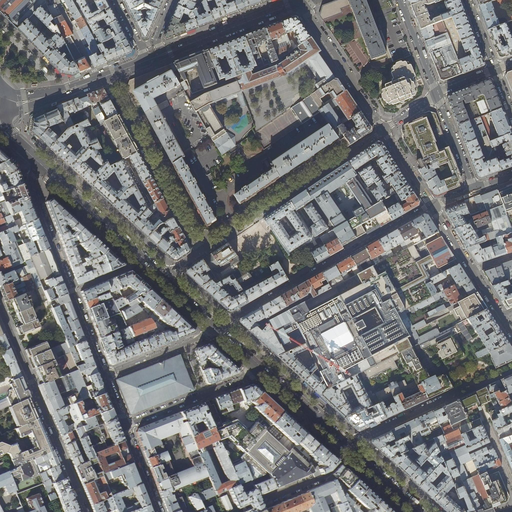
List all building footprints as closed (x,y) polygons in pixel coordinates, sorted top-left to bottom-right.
[(15,26),(18,30),(45,2),(44,0),(0,0),(0,11),(5,16),(15,26)] [(72,0),(60,0),(59,1),(61,4),(66,2),(70,10),(75,20),(81,16),(80,13),(79,11),(78,10),(73,1),(72,0)] [(72,0),(73,1),(74,0),(76,0),(81,9),(78,10),(79,11),(89,6),(85,0),(94,0),(95,2),(99,0),(72,0)] [(107,1),(107,0),(99,0),(95,2),(99,10),(93,13),(89,6),(79,11),(80,13),(82,11),(87,20),(84,22),(85,23),(87,21),(112,9),(107,1)] [(140,0),(139,1),(138,0),(126,0),(124,1),(128,7),(130,12),(145,4),(145,1),(144,0),(140,0)] [(163,0),(152,0),(151,3),(149,3),(145,1),(145,4),(159,10),(163,0)] [(180,0),(178,6),(193,12),(200,5),(202,3),(203,2),(198,0),(180,0)] [(205,0),(203,2),(202,3),(205,11),(203,13),(204,14),(203,14),(202,15),(199,15),(199,14),(202,12),(200,5),(193,12),(198,27),(209,23),(214,21),(207,4),(207,3),(205,0)] [(220,0),(205,0),(207,3),(213,0),(214,0),(218,8),(217,9),(216,8),(213,9),(211,2),(207,4),(214,21),(220,19),(226,16),(220,0)] [(220,0),(226,16),(236,12),(238,12),(234,1),(231,2),(229,0),(220,0)] [(236,0),(234,1),(238,12),(240,11),(250,7),(246,0),(245,0),(243,1),(242,0),(236,0)] [(362,35),(371,60),(386,54),(376,28),(372,16),(370,12),(366,0),(338,0),(323,6),(320,16),(323,20),(342,13),(341,9),(350,5),(357,22),(362,35)] [(436,4),(435,3),(434,0),(425,0),(411,6),(412,8),(416,18),(428,13),(426,8),(425,8),(424,5),(425,5),(428,5),(434,3),(434,4),(436,4)] [(462,6),(460,0),(451,3),(451,4),(445,6),(446,9),(448,10),(449,9),(450,11),(440,15),(442,21),(464,12),(462,6)] [(511,0),(497,0),(499,4),(500,4),(501,4),(504,3),(504,2),(509,0),(511,0),(511,16),(511,17),(505,19),(505,20),(499,22),(497,18),(496,19),(494,14),(495,14),(491,2),(486,4),(478,7),(483,19),(488,31),(495,28),(499,26),(506,23),(511,21),(511,0)] [(48,7),(45,2),(18,30),(28,40),(33,44),(44,33),(42,31),(41,32),(34,26),(41,20),(48,28),(53,24),(51,22),(53,19),(51,14),(49,15),(48,13),(50,12),(48,7)] [(145,9),(145,4),(130,12),(132,16),(136,24),(143,20),(144,19),(142,16),(143,15),(141,12),(140,12),(145,9)] [(145,4),(145,9),(150,11),(149,12),(149,11),(148,12),(147,14),(147,15),(148,15),(146,19),(148,20),(154,23),(157,17),(159,10),(145,4)] [(55,7),(54,5),(52,5),(48,7),(50,12),(51,14),(53,19),(60,16),(58,14),(57,11),(56,9),(55,7)] [(189,15),(193,12),(178,6),(177,8),(173,17),(180,21),(181,21),(184,13),(189,15)] [(114,14),(112,9),(87,21),(93,33),(101,29),(97,21),(103,18),(104,21),(105,20),(107,26),(118,20),(114,14)] [(428,13),(416,18),(419,28),(420,30),(442,21),(440,15),(438,9),(433,11),(435,16),(433,17),(434,19),(433,19),(432,21),(430,22),(429,18),(430,18),(428,13)] [(198,27),(193,12),(189,15),(189,16),(191,21),(183,23),(184,24),(186,32),(196,28),(198,27)] [(482,56),(469,23),(464,12),(442,21),(447,33),(452,45),(463,74),(474,69),(483,66),(484,63),(482,56)] [(65,20),(62,15),(60,16),(53,19),(55,22),(56,25),(65,21),(65,20)] [(84,22),(81,16),(75,20),(71,22),(76,31),(76,32),(87,25),(85,23),(84,22)] [(179,24),(180,21),(173,17),(170,23),(164,37),(167,39),(179,34),(186,32),(184,24),(181,25),(180,24),(179,24)] [(282,21),(286,33),(292,31),(293,30),(296,35),(295,36),(295,37),(294,37),(295,38),(299,44),(297,45),(294,45),(292,40),(289,41),(293,50),(298,46),(311,38),(305,29),(298,18),(296,17),(294,17),(290,18),(282,21)] [(107,26),(101,29),(93,33),(91,34),(92,36),(95,34),(101,44),(103,43),(107,41),(110,39),(113,38),(124,32),(122,30),(118,20),(107,26)] [(152,29),(154,23),(148,20),(147,23),(146,22),(145,22),(145,23),(143,20),(136,24),(139,28),(144,38),(148,38),(152,29)] [(66,22),(65,21),(56,25),(57,26),(58,28),(62,38),(63,39),(72,34),(70,31),(69,28),(66,22)] [(270,26),(266,28),(278,60),(281,58),(282,58),(282,57),(281,53),(288,51),(289,53),(293,50),(289,41),(286,33),(282,21),(274,25),(270,26)] [(442,21),(420,30),(424,40),(425,41),(447,33),(442,21)] [(500,28),(499,30),(498,31),(496,30),(495,28),(488,31),(493,45),(498,57),(502,59),(511,55),(511,54),(511,38),(506,23),(499,26),(500,28)] [(55,27),(53,24),(48,28),(55,34),(49,40),(44,36),(46,34),(44,33),(33,44),(37,48),(44,56),(62,38),(58,28),(57,26),(55,27)] [(87,25),(76,32),(83,45),(87,43),(84,38),(85,38),(89,45),(85,47),(90,57),(101,52),(98,46),(92,36),(91,34),(87,25)] [(272,63),(277,61),(278,60),(266,28),(259,30),(245,36),(258,68),(269,64),(270,63),(268,58),(265,60),(264,58),(262,59),(258,47),(262,46),(262,45),(263,45),(263,44),(262,43),(266,42),(267,44),(266,44),(266,45),(266,47),(266,48),(272,63)] [(128,41),(124,32),(113,38),(115,41),(113,41),(115,43),(116,43),(116,44),(116,46),(116,47),(114,48),(118,58),(126,55),(131,53),(132,51),(133,50),(128,41)] [(447,33),(425,41),(426,45),(429,53),(452,45),(447,33)] [(71,38),(70,36),(73,35),(72,34),(63,39),(65,43),(71,55),(74,61),(78,60),(78,59),(84,57),(82,57),(80,54),(78,50),(77,47),(75,44),(73,41),(71,38)] [(239,75),(250,71),(258,68),(245,36),(228,42),(226,43),(239,75)] [(65,43),(63,39),(62,38),(44,56),(52,63),(61,73),(73,75),(77,74),(80,73),(74,61),(71,55),(69,57),(72,62),(71,63),(58,50),(65,43)] [(209,105),(237,94),(243,108),(247,106),(241,92),(276,79),(279,77),(279,78),(287,74),(308,59),(322,81),(315,86),(318,90),(309,96),(319,110),(325,106),(320,99),(328,94),(329,95),(330,94),(334,100),(346,91),(342,85),(341,84),(340,84),(339,85),(339,84),(337,83),(337,82),(318,53),(320,51),(317,47),(316,44),(311,38),(298,46),(301,51),(296,53),(295,52),(294,53),(295,54),(292,56),(291,55),(290,56),(291,57),(288,59),(287,58),(286,59),(287,60),(284,62),(281,58),(278,60),(277,61),(272,63),(270,63),(269,64),(271,68),(252,75),(250,71),(239,75),(236,77),(237,81),(205,94),(190,102),(196,112),(200,110),(210,127),(206,129),(208,133),(211,138),(212,138),(224,130),(209,105)] [(114,48),(110,39),(107,41),(110,46),(108,47),(109,50),(108,50),(108,49),(107,49),(103,43),(101,44),(98,46),(101,52),(107,62),(112,60),(118,58),(114,48)] [(236,77),(239,75),(226,43),(225,43),(208,50),(215,66),(221,82),(236,77)] [(452,45),(429,53),(430,55),(430,54),(432,58),(431,58),(432,59),(433,61),(433,62),(433,63),(434,63),(434,65),(435,66),(435,67),(437,71),(436,71),(437,72),(437,71),(438,75),(438,76),(439,76),(440,79),(440,80),(442,81),(443,82),(444,81),(448,79),(448,80),(449,79),(452,78),(453,78),(453,77),(457,76),(458,76),(462,74),(463,74),(452,45)] [(186,58),(174,63),(179,71),(192,94),(197,92),(189,69),(198,66),(206,88),(217,84),(211,68),(215,66),(208,50),(203,52),(186,58)] [(101,52),(90,57),(95,67),(101,65),(107,62),(101,52)] [(84,57),(78,59),(78,60),(74,61),(80,73),(85,71),(91,69),(88,63),(85,57),(84,57)] [(412,81),(411,82),(410,78),(415,77),(415,75),(411,64),(410,64),(408,65),(406,61),(405,61),(403,62),(402,61),(396,63),(396,64),(393,65),(393,67),(394,70),(391,71),(391,72),(393,78),(392,78),(390,82),(384,84),(386,87),(382,89),(381,90),(382,93),(381,94),(383,99),(384,100),(385,99),(386,102),(387,102),(391,101),(392,103),(393,104),(411,97),(412,96),(411,93),(414,92),(415,91),(414,89),(414,88),(415,88),(415,87),(414,84),(413,82),(412,81)] [(171,64),(169,65),(172,70),(174,74),(179,71),(174,63),(171,64)] [(153,99),(174,88),(174,89),(177,87),(176,86),(180,84),(174,74),(172,70),(169,65),(151,72),(130,80),(126,90),(131,98),(135,107),(141,104),(159,138),(174,164),(183,158),(185,157),(167,124),(168,123),(165,118),(164,119),(153,99)] [(482,83),(468,88),(480,117),(488,114),(490,113),(502,108),(496,93),(492,82),(488,80),(482,83)] [(88,96),(92,105),(97,103),(100,101),(108,117),(107,118),(104,113),(103,114),(106,120),(118,114),(115,109),(108,95),(104,88),(96,92),(87,95),(88,96)] [(458,126),(480,117),(468,88),(456,92),(449,95),(447,99),(449,104),(458,126)] [(348,120),(361,112),(360,110),(347,90),(346,91),(334,100),(325,106),(319,110),(320,111),(320,112),(329,124),(333,130),(337,127),(343,124),(345,122),(348,120)] [(80,98),(78,98),(57,106),(58,107),(58,109),(69,129),(75,127),(69,115),(92,105),(88,96),(87,95),(80,98)] [(319,110),(309,96),(291,108),(302,123),(320,111),(319,110)] [(97,103),(92,105),(93,107),(92,107),(100,124),(102,123),(106,120),(103,114),(97,103)] [(507,122),(502,108),(490,113),(491,117),(490,117),(491,118),(492,120),(491,120),(491,122),(490,122),(491,123),(492,123),(493,126),(495,126),(499,138),(511,133),(507,122)] [(58,109),(35,119),(33,132),(45,143),(51,149),(69,129),(58,109)] [(437,162),(438,166),(448,162),(453,176),(444,180),(448,191),(454,189),(457,187),(459,183),(461,178),(460,175),(453,157),(449,147),(448,147),(442,131),(435,134),(434,131),(433,128),(439,125),(440,125),(435,113),(429,111),(425,113),(422,113),(416,117),(418,121),(416,121),(415,120),(412,122),(412,123),(404,127),(405,130),(404,130),(402,130),(402,131),(403,134),(404,134),(405,136),(405,139),(403,140),(413,155),(418,154),(419,157),(420,160),(417,161),(419,165),(421,169),(427,167),(426,164),(429,162),(430,165),(437,162)] [(367,120),(361,112),(348,120),(351,124),(354,122),(356,125),(355,126),(355,127),(353,128),(360,138),(367,134),(371,131),(372,127),(367,120)] [(119,117),(118,114),(106,120),(102,123),(122,160),(126,159),(129,157),(139,152),(133,142),(123,124),(119,117)] [(488,116),(488,114),(480,117),(487,136),(490,142),(497,139),(496,137),(493,139),(485,117),(488,116)] [(480,117),(458,126),(461,135),(465,144),(487,136),(480,117)] [(88,120),(85,121),(75,127),(69,129),(51,149),(61,157),(72,168),(90,147),(100,143),(92,128),(88,120)] [(351,124),(348,120),(345,122),(350,130),(348,131),(343,124),(337,127),(344,137),(340,140),(346,148),(348,147),(350,145),(354,142),(360,138),(353,128),(351,124)] [(338,138),(333,130),(329,124),(272,163),(275,168),(280,177),(282,176),(283,175),(335,140),(337,139),(338,138)] [(92,128),(100,143),(102,148),(108,160),(111,167),(117,163),(97,126),(92,128)] [(288,133),(291,137),(298,132),(295,128),(288,133)] [(236,146),(236,135),(227,132),(226,133),(224,130),(212,138),(222,155),(236,146)] [(511,133),(499,138),(497,139),(490,142),(492,148),(499,145),(498,144),(504,142),(506,143),(507,146),(507,147),(505,147),(505,148),(504,150),(505,151),(507,152),(509,152),(511,155),(510,157),(504,159),(504,158),(497,161),(501,171),(505,169),(511,166),(511,133)] [(492,148),(490,142),(487,136),(465,144),(470,157),(472,162),(494,154),(492,148)] [(389,153),(382,142),(378,141),(372,146),(365,150),(371,160),(377,155),(380,159),(389,153)] [(105,163),(99,150),(102,148),(100,143),(90,147),(72,168),(83,178),(93,186),(111,167),(108,160),(105,163)] [(368,164),(372,162),(371,160),(365,150),(357,155),(348,162),(356,174),(359,173),(369,166),(368,164)] [(8,160),(0,152),(0,163),(8,160)] [(140,154),(139,152),(129,157),(137,171),(134,173),(140,184),(152,178),(147,167),(140,154)] [(382,176),(385,180),(400,171),(395,162),(389,153),(380,159),(377,161),(385,174),(382,176)] [(497,161),(494,154),(472,162),(478,177),(481,178),(491,174),(501,171),(497,161)] [(174,164),(208,226),(216,220),(212,212),(213,212),(213,211),(212,208),(211,208),(210,208),(208,205),(205,199),(206,199),(206,198),(205,195),(204,195),(203,195),(196,183),(197,183),(197,182),(196,179),(195,179),(194,179),(189,170),(190,170),(189,169),(190,169),(188,165),(188,166),(187,165),(187,166),(183,158),(174,164)] [(131,168),(126,159),(122,160),(117,163),(111,167),(93,186),(103,196),(113,205),(127,191),(140,184),(134,173),(133,171),(130,173),(128,169),(131,168)] [(15,166),(8,160),(0,163),(0,181),(1,181),(0,177),(0,171),(1,171),(2,174),(0,174),(2,180),(4,180),(4,179),(5,176),(17,171),(16,169),(15,166)] [(376,204),(356,174),(348,162),(327,176),(306,190),(333,230),(342,246),(350,242),(366,233),(371,234),(386,225),(393,221),(386,210),(382,201),(379,203),(376,204)] [(439,167),(438,166),(437,162),(430,165),(427,167),(421,169),(419,170),(423,177),(431,189),(434,194),(437,195),(442,193),(448,191),(444,180),(440,181),(436,176),(434,169),(439,167)] [(381,181),(371,165),(370,165),(369,166),(359,173),(368,187),(375,182),(376,184),(381,181)] [(240,204),(280,177),(275,168),(274,168),(273,167),(272,167),(271,168),(272,169),(265,174),(264,174),(264,173),(261,176),(261,177),(246,187),(246,186),(245,187),(245,186),(242,188),(242,189),(242,190),(234,195),(240,204)] [(20,179),(17,171),(5,176),(4,179),(5,181),(5,182),(6,182),(8,182),(10,186),(5,188),(2,181),(1,181),(0,181),(0,191),(1,193),(22,184),(20,179)] [(390,182),(396,193),(409,185),(405,178),(400,171),(385,180),(382,182),(381,181),(376,184),(377,186),(371,191),(379,203),(382,201),(381,198),(384,196),(386,199),(394,194),(395,193),(392,189),(387,192),(383,186),(384,185),(384,186),(390,182)] [(158,188),(152,178),(140,184),(143,189),(146,188),(150,194),(147,196),(152,205),(164,199),(158,188)] [(8,209),(28,200),(25,191),(22,184),(1,193),(4,201),(8,209)] [(147,196),(143,189),(140,184),(127,191),(113,205),(124,215),(134,225),(152,205),(147,196)] [(412,189),(409,185),(396,193),(395,193),(394,194),(399,203),(403,200),(405,199),(415,194),(412,189)] [(511,185),(506,188),(497,191),(507,215),(511,229),(511,185)] [(292,200),(290,201),(296,209),(296,210),(300,208),(301,210),(302,210),(304,209),(315,224),(308,228),(316,240),(320,237),(333,230),(306,190),(292,200)] [(497,191),(497,190),(484,195),(480,196),(485,208),(487,212),(488,215),(491,222),(507,215),(497,191)] [(412,210),(419,206),(420,202),(417,197),(415,194),(405,199),(407,203),(405,204),(405,203),(404,203),(403,200),(399,203),(405,214),(412,210)] [(485,208),(480,196),(474,198),(474,199),(472,200),(470,200),(464,202),(469,214),(470,213),(471,214),(485,208)] [(66,225),(71,229),(76,223),(68,215),(64,211),(51,199),(45,203),(51,217),(58,236),(68,232),(64,227),(64,226),(65,225),(66,225)] [(160,225),(174,218),(169,208),(164,199),(152,205),(134,225),(143,232),(148,238),(160,225)] [(31,206),(28,200),(8,209),(10,215),(17,213),(18,211),(21,218),(13,221),(15,226),(16,228),(36,219),(31,206)] [(0,203),(0,213),(0,219),(10,215),(8,209),(4,201),(0,203)] [(290,201),(277,210),(264,218),(265,221),(269,227),(271,225),(290,253),(312,238),(293,210),(296,209),(290,201)] [(469,214),(464,202),(448,208),(447,209),(445,212),(452,223),(457,230),(468,225),(467,223),(466,221),(467,220),(466,218),(464,219),(462,216),(469,214)] [(405,214),(399,203),(386,210),(393,221),(399,217),(405,214)] [(474,222),(488,215),(487,212),(472,217),(473,219),(469,222),(467,223),(468,225),(474,222)] [(411,222),(416,232),(418,231),(417,229),(420,227),(424,235),(422,237),(422,236),(423,235),(419,237),(421,241),(431,235),(439,232),(428,215),(424,214),(419,217),(411,222)] [(0,219),(0,224),(4,222),(5,225),(0,227),(0,232),(1,232),(5,231),(15,226),(13,221),(10,215),(0,219)] [(490,223),(491,223),(491,222),(488,215),(474,222),(475,225),(475,224),(477,228),(487,224),(489,228),(480,231),(479,232),(477,234),(481,240),(484,238),(485,242),(496,238),(490,223)] [(511,232),(511,229),(507,215),(491,222),(491,223),(490,223),(496,238),(501,236),(511,232)] [(177,223),(174,218),(160,225),(148,238),(156,245),(157,246),(166,236),(165,234),(166,232),(167,233),(168,232),(167,231),(169,230),(170,233),(180,227),(177,223)] [(39,228),(36,219),(16,228),(18,232),(24,229),(28,238),(21,241),(23,244),(43,237),(39,228)] [(405,225),(398,229),(408,247),(413,245),(409,238),(413,236),(414,238),(413,239),(414,242),(416,241),(417,243),(421,241),(419,237),(416,232),(411,222),(405,225)] [(474,224),(474,225),(475,225),(474,222),(468,225),(457,230),(463,240),(468,248),(478,244),(485,242),(484,238),(481,240),(477,234),(479,232),(478,232),(474,235),(469,227),(474,224)] [(71,229),(70,229),(73,232),(69,236),(68,232),(58,236),(60,241),(64,250),(73,246),(75,245),(79,244),(84,242),(90,235),(83,228),(76,223),(71,229)] [(18,232),(16,228),(15,226),(5,231),(6,234),(3,236),(1,232),(0,232),(0,242),(2,247),(7,245),(6,242),(8,241),(9,244),(14,242),(11,233),(13,232),(13,233),(14,233),(18,232)] [(185,237),(180,227),(170,233),(169,233),(166,236),(157,246),(165,253),(166,254),(173,246),(176,246),(178,246),(180,245),(181,247),(188,243),(185,237)] [(389,234),(379,240),(389,258),(393,255),(390,249),(400,244),(403,250),(408,247),(398,229),(389,234)] [(342,246),(333,230),(320,237),(323,243),(324,245),(330,256),(336,253),(343,249),(342,246)] [(511,237),(511,234),(511,233),(511,232),(501,236),(503,241),(507,240),(508,242),(504,243),(507,253),(511,251),(511,237)] [(84,242),(79,244),(87,252),(87,254),(86,256),(80,258),(79,254),(77,255),(73,246),(64,250),(67,258),(71,268),(93,259),(97,257),(95,253),(96,252),(100,256),(102,255),(106,250),(98,243),(90,235),(84,242)] [(429,253),(428,250),(427,249),(426,247),(426,246),(426,244),(427,244),(434,240),(431,235),(421,241),(417,243),(413,245),(431,278),(445,271),(448,270),(449,269),(446,264),(440,268),(439,268),(437,267),(435,264),(433,260),(433,259),(430,254),(429,253)] [(437,267),(439,268),(440,268),(446,264),(456,259),(449,249),(441,236),(434,240),(427,244),(426,244),(426,246),(426,247),(427,249),(428,250),(429,253),(430,254),(433,259),(433,260),(435,264),(437,267)] [(503,241),(501,236),(496,238),(498,244),(496,244),(496,243),(492,244),(493,246),(491,246),(495,258),(501,256),(507,253),(504,243),(503,241)] [(23,244),(28,257),(48,249),(45,242),(43,237),(23,244)] [(330,256),(324,245),(312,252),(312,251),(311,248),(320,243),(321,245),(323,243),(320,237),(316,240),(307,245),(316,261),(317,263),(323,260),(330,256)] [(15,241),(14,242),(9,244),(7,245),(2,247),(1,247),(6,258),(0,260),(0,286),(16,280),(12,271),(0,276),(0,275),(0,271),(11,267),(11,268),(22,263),(25,262),(27,266),(15,271),(18,279),(35,272),(28,257),(23,244),(21,241),(21,239),(15,241)] [(366,247),(376,265),(389,258),(379,240),(373,243),(366,247)] [(237,256),(230,244),(228,242),(225,244),(214,252),(212,253),(203,259),(210,270),(216,278),(215,279),(219,282),(219,283),(230,277),(233,275),(235,279),(243,290),(255,283),(242,263),(237,256)] [(191,248),(188,243),(181,247),(180,245),(178,246),(178,247),(178,248),(177,249),(177,250),(178,250),(177,251),(176,250),(174,248),(176,246),(173,246),(166,254),(171,258),(174,261),(177,261),(185,256),(190,253),(191,249),(191,248)] [(491,246),(481,249),(478,244),(468,248),(474,257),(477,263),(478,264),(495,258),(491,246)] [(260,326),(250,331),(253,333),(269,348),(278,357),(306,344),(309,349),(314,361),(317,368),(320,375),(321,377),(323,381),(324,383),(324,384),(327,390),(350,378),(352,377),(360,373),(416,345),(412,336),(410,337),(406,329),(398,314),(404,311),(405,310),(432,296),(424,282),(431,278),(413,245),(408,247),(403,250),(398,253),(395,255),(393,255),(389,258),(376,265),(366,247),(358,252),(350,256),(360,273),(355,276),(350,278),(345,281),(331,288),(317,295),(313,298),(289,310),(286,312),(271,320),(268,321),(265,323),(264,324),(260,326)] [(52,261),(48,249),(28,257),(35,272),(39,281),(42,280),(42,279),(44,278),(44,279),(46,278),(46,277),(49,276),(50,278),(45,280),(47,285),(42,287),(43,291),(61,284),(60,280),(52,261)] [(106,250),(102,255),(104,261),(106,260),(108,262),(106,264),(105,264),(108,272),(123,266),(123,265),(115,258),(106,250)] [(102,255),(100,256),(97,257),(93,259),(95,265),(97,264),(96,263),(100,261),(101,263),(102,264),(96,267),(100,275),(104,274),(108,272),(105,264),(104,261),(102,255)] [(343,261),(335,265),(345,281),(350,278),(346,272),(352,268),(355,276),(360,273),(350,256),(343,261)] [(95,265),(93,259),(71,268),(73,273),(75,279),(82,276),(82,275),(84,273),(82,267),(85,265),(86,266),(90,265),(92,270),(88,271),(89,272),(92,279),(96,277),(100,275),(96,267),(95,265)] [(210,270),(203,259),(194,265),(187,270),(187,273),(194,279),(202,287),(213,281),(208,274),(207,274),(207,275),(202,274),(202,273),(206,271),(206,272),(207,272),(210,270)] [(511,279),(511,277),(511,260),(482,271),(483,272),(492,286),(508,280),(511,279)] [(287,278),(278,262),(270,267),(272,272),(276,269),(278,270),(280,273),(274,276),(273,274),(271,275),(272,277),(278,286),(281,284),(289,280),(287,278)] [(441,292),(468,278),(463,271),(459,264),(449,269),(448,270),(454,280),(452,281),(452,280),(451,281),(448,280),(438,285),(441,292)] [(329,268),(322,272),(326,280),(328,283),(331,288),(345,281),(335,265),(329,268)] [(113,278),(118,289),(126,286),(133,292),(132,294),(123,299),(125,305),(133,300),(150,290),(138,279),(129,271),(113,278)] [(445,271),(431,278),(424,282),(432,296),(438,293),(433,284),(446,277),(447,275),(445,271)] [(39,281),(35,272),(18,279),(16,280),(0,286),(0,291),(1,295),(4,302),(23,294),(35,289),(41,286),(39,281)] [(89,272),(84,273),(82,275),(82,276),(75,279),(76,281),(78,285),(87,281),(92,279),(89,272)] [(322,282),(326,280),(322,272),(315,276),(309,280),(317,295),(331,288),(328,283),(323,286),(323,285),(322,282)] [(219,283),(219,282),(217,284),(216,284),(213,281),(202,287),(211,295),(219,302),(231,296),(239,292),(241,290),(243,290),(235,279),(233,280),(232,280),(230,277),(219,283)] [(278,286),(272,277),(263,282),(262,280),(256,283),(263,295),(270,291),(278,286)] [(511,290),(511,297),(502,301),(506,308),(511,305),(511,277),(511,279),(508,280),(511,290)] [(107,280),(104,282),(109,292),(109,293),(115,290),(116,292),(117,291),(118,293),(120,292),(118,289),(113,278),(107,280)] [(474,288),(468,278),(441,292),(438,293),(432,296),(405,310),(406,313),(411,311),(412,314),(415,313),(414,311),(416,310),(416,311),(441,298),(442,300),(447,298),(450,303),(444,305),(444,304),(426,313),(427,314),(425,315),(425,314),(414,320),(416,324),(458,302),(464,299),(463,296),(461,295),(460,296),(456,290),(463,286),(469,296),(477,292),(474,288)] [(313,298),(317,295),(309,280),(301,284),(287,292),(281,296),(287,307),(308,295),(308,294),(309,293),(311,293),(313,298)] [(492,286),(497,294),(502,301),(511,297),(511,290),(508,280),(492,286)] [(105,294),(109,292),(104,282),(93,286),(80,292),(82,296),(84,302),(95,298),(94,295),(96,294),(96,295),(99,294),(99,295),(101,294),(100,293),(104,291),(105,294)] [(256,283),(255,283),(243,290),(241,290),(249,303),(256,299),(263,295),(256,283)] [(63,289),(61,284),(43,291),(47,300),(48,301),(53,299),(50,291),(51,291),(52,291),(53,292),(53,293),(54,292),(57,298),(66,295),(63,289)] [(42,287),(41,286),(35,289),(41,303),(47,300),(43,291),(42,287)] [(154,294),(150,290),(133,300),(137,303),(139,302),(145,308),(143,309),(144,309),(147,313),(149,310),(160,299),(154,294)] [(249,303),(241,290),(239,292),(240,294),(235,297),(234,297),(233,297),(233,298),(232,299),(231,296),(219,302),(225,308),(229,311),(233,312),(240,308),(249,303)] [(110,294),(109,293),(109,292),(105,294),(95,298),(84,302),(86,305),(87,309),(97,305),(95,302),(98,301),(99,302),(104,300),(105,302),(112,299),(111,296),(110,294)] [(479,296),(477,292),(469,296),(464,299),(458,302),(459,306),(453,309),(457,316),(459,315),(462,322),(467,319),(468,318),(487,309),(482,301),(479,296)] [(25,297),(23,294),(4,302),(9,312),(14,310),(15,312),(16,314),(29,308),(25,298),(26,298),(26,297),(25,297)] [(66,296),(66,295),(57,298),(53,299),(48,301),(48,303),(51,309),(57,307),(58,306),(69,302),(67,298),(66,296)] [(269,318),(287,307),(281,296),(270,302),(260,308),(266,318),(268,321),(271,320),(269,318)] [(122,298),(114,302),(117,309),(125,305),(123,299),(122,298)] [(114,302),(112,299),(105,302),(97,305),(87,309),(90,315),(93,323),(119,314),(117,309),(114,302)] [(161,300),(160,299),(149,310),(153,313),(151,316),(151,317),(154,320),(155,320),(156,321),(152,326),(148,319),(126,327),(126,328),(132,340),(142,337),(150,333),(154,332),(157,331),(163,328),(164,328),(156,321),(169,308),(167,306),(164,303),(161,300)] [(137,303),(133,300),(125,305),(117,309),(119,314),(123,321),(144,309),(143,309),(137,303)] [(72,311),(69,302),(58,306),(59,310),(61,309),(63,313),(66,312),(68,317),(65,318),(67,324),(76,320),(72,311)] [(64,325),(57,307),(51,309),(57,322),(59,327),(64,325)] [(34,320),(29,308),(16,314),(10,316),(11,318),(14,326),(18,335),(38,327),(35,319),(34,320)] [(174,312),(169,308),(156,321),(164,328),(165,327),(167,328),(167,329),(179,316),(174,312)] [(257,323),(266,318),(260,308),(254,311),(241,319),(241,322),(246,327),(250,331),(260,326),(257,323)] [(486,354),(490,352),(509,343),(498,326),(487,309),(468,318),(487,348),(475,353),(478,358),(486,354)] [(412,326),(404,311),(398,314),(406,329),(412,326)] [(123,321),(119,314),(93,323),(96,331),(99,339),(108,336),(110,335),(116,332),(120,331),(126,328),(126,327),(123,321)] [(179,316),(167,329),(170,330),(171,328),(173,330),(173,331),(173,332),(171,332),(175,340),(183,337),(193,333),(193,330),(186,323),(179,316)] [(469,324),(467,319),(462,322),(457,324),(461,330),(468,342),(473,339),(465,327),(469,324)] [(67,324),(69,327),(67,328),(65,324),(64,325),(59,327),(66,343),(68,348),(84,341),(79,330),(76,320),(67,324)] [(426,374),(414,352),(421,348),(421,349),(422,349),(423,350),(437,344),(440,351),(439,351),(443,359),(444,358),(447,364),(459,359),(464,356),(462,353),(463,353),(454,337),(453,337),(452,335),(455,334),(461,330),(457,324),(416,345),(360,373),(363,377),(366,376),(367,378),(368,378),(370,381),(375,378),(374,377),(377,375),(378,377),(382,375),(381,373),(385,371),(385,373),(391,370),(396,368),(393,361),(398,358),(398,359),(400,358),(406,370),(409,369),(415,381),(411,383),(406,385),(404,380),(397,383),(395,381),(387,385),(388,388),(375,394),(376,396),(373,398),(374,399),(376,405),(379,404),(383,402),(393,397),(397,395),(421,384),(431,379),(428,373),(426,374)] [(126,328),(120,331),(123,336),(122,337),(123,339),(124,339),(127,344),(133,341),(132,340),(126,328)] [(170,330),(167,329),(167,328),(166,330),(165,330),(165,331),(164,331),(163,328),(157,331),(163,345),(168,343),(175,340),(171,332),(170,330)] [(163,345),(157,331),(154,332),(154,333),(152,334),(153,335),(151,335),(150,333),(142,337),(143,339),(148,351),(155,348),(163,345)] [(116,332),(110,335),(112,339),(111,339),(110,338),(109,339),(108,336),(99,339),(102,346),(105,355),(114,351),(120,347),(118,341),(119,339),(116,332)] [(27,392),(24,384),(22,379),(20,375),(18,370),(12,356),(6,340),(3,335),(0,335),(0,347),(2,352),(1,352),(0,352),(0,353),(1,353),(6,365),(6,366),(7,366),(7,365),(10,371),(13,378),(10,379),(11,381),(8,382),(11,389),(9,390),(7,391),(6,395),(6,396),(10,406),(29,397),(27,392)] [(143,339),(134,343),(138,355),(142,353),(148,351),(143,339)] [(82,360),(90,357),(87,348),(84,341),(68,348),(70,353),(75,363),(77,362),(82,360)] [(48,350),(44,342),(25,350),(31,365),(32,369),(35,368),(40,366),(52,361),(64,356),(70,353),(68,348),(66,343),(48,350)] [(134,343),(119,350),(123,361),(132,357),(138,355),(134,343)] [(511,347),(509,343),(490,352),(497,368),(507,363),(511,360),(511,347)] [(207,358),(215,349),(211,346),(210,345),(206,344),(201,346),(195,348),(194,352),(196,357),(200,367),(208,363),(207,362),(206,359),(205,359),(205,360),(205,361),(204,361),(204,357),(205,357),(206,356),(207,358)] [(297,354),(309,349),(306,344),(278,357),(294,371),(305,381),(317,368),(314,361),(312,361),(313,364),(309,368),(297,357),(297,354)] [(219,353),(215,349),(207,358),(206,359),(207,362),(208,363),(209,364),(210,363),(209,362),(209,361),(211,363),(210,365),(211,366),(212,367),(213,366),(216,367),(217,366),(224,358),(219,353)] [(114,352),(114,351),(105,355),(107,359),(109,364),(112,365),(118,363),(123,361),(119,350),(115,352),(113,353),(113,352),(114,352)] [(78,370),(75,363),(70,353),(64,356),(71,373),(78,370)] [(116,381),(130,416),(193,390),(185,371),(179,355),(116,381)] [(92,361),(90,357),(82,360),(84,364),(79,366),(78,363),(77,364),(77,362),(75,363),(78,370),(78,372),(94,366),(92,361)] [(230,363),(224,358),(217,366),(219,368),(219,369),(219,370),(216,372),(219,381),(227,378),(237,374),(237,370),(230,363)] [(52,361),(40,366),(35,368),(37,373),(41,382),(42,385),(63,376),(60,369),(56,371),(52,361)] [(210,365),(209,364),(208,363),(200,367),(203,375),(206,383),(210,384),(212,383),(219,381),(216,372),(215,369),(213,366),(212,367),(211,369),(208,369),(208,368),(209,366),(211,366),(210,365)] [(95,369),(94,366),(78,372),(82,379),(97,373),(95,369)] [(319,375),(320,375),(317,368),(305,381),(310,386),(314,390),(320,383),(321,382),(323,381),(321,377),(319,379),(316,376),(318,374),(319,375)] [(54,381),(54,380),(60,394),(75,387),(78,393),(63,399),(61,400),(64,408),(72,404),(89,397),(87,391),(85,388),(83,383),(82,379),(78,372),(78,370),(71,373),(63,376),(42,385),(40,386),(46,402),(48,405),(51,413),(63,408),(51,382),(54,381)] [(97,373),(82,379),(83,383),(90,381),(91,383),(90,384),(90,385),(89,386),(89,387),(85,388),(87,391),(102,385),(99,379),(97,373)] [(327,390),(321,396),(330,404),(334,407),(336,409),(349,402),(348,400),(343,391),(351,387),(356,396),(357,398),(367,394),(366,392),(364,388),(367,387),(363,377),(360,373),(352,377),(353,380),(351,381),(350,378),(327,390)] [(506,387),(511,384),(511,373),(505,377),(502,379),(506,387)] [(453,387),(446,375),(444,376),(443,375),(437,377),(431,379),(421,384),(429,399),(432,397),(448,390),(453,387)] [(480,406),(492,401),(489,395),(503,389),(499,380),(484,387),(465,396),(459,399),(472,430),(483,425),(480,419),(476,421),(472,411),(478,408),(479,411),(482,410),(480,406)] [(322,386),(320,383),(314,390),(315,391),(321,396),(327,390),(324,384),(322,386)] [(245,386),(238,389),(243,400),(245,405),(247,404),(246,401),(249,400),(252,402),(261,392),(257,388),(254,385),(250,384),(245,386)] [(405,410),(417,405),(425,401),(429,399),(421,384),(397,395),(405,410)] [(511,384),(506,387),(503,389),(489,395),(492,401),(495,408),(497,412),(499,411),(500,410),(494,397),(495,396),(502,409),(511,404),(511,401),(508,394),(511,392),(511,384)] [(102,385),(87,391),(89,397),(90,399),(105,393),(103,389),(102,385)] [(230,392),(226,394),(231,405),(243,400),(238,389),(230,392)] [(265,395),(261,392),(252,402),(250,404),(266,418),(264,421),(269,426),(283,412),(278,407),(265,395)] [(370,392),(367,394),(357,398),(360,405),(352,410),(349,402),(336,409),(337,411),(346,419),(365,410),(373,406),(376,405),(374,399),(373,398),(370,392)] [(90,399),(89,397),(72,404),(79,421),(111,409),(107,400),(105,393),(90,399)] [(233,410),(231,405),(226,394),(221,396),(215,398),(219,410),(227,407),(228,409),(227,410),(228,412),(233,410)] [(397,395),(393,397),(396,403),(394,404),(393,404),(392,404),(391,404),(389,404),(389,405),(390,406),(386,408),(383,402),(379,404),(386,419),(396,414),(405,410),(397,395)] [(30,400),(29,397),(10,406),(19,427),(38,418),(31,402),(30,400)] [(451,402),(443,406),(449,420),(451,424),(453,430),(458,428),(461,434),(472,430),(459,399),(451,402)] [(201,403),(204,410),(206,413),(206,414),(209,420),(218,416),(212,404),(209,405),(208,401),(204,402),(201,403)] [(237,508),(249,503),(252,509),(245,511),(258,511),(264,510),(261,503),(257,496),(241,459),(229,464),(219,443),(217,444),(216,441),(218,440),(209,420),(206,414),(206,413),(203,414),(202,411),(204,410),(201,403),(190,408),(179,412),(196,450),(198,449),(199,452),(197,453),(208,478),(212,487),(215,495),(229,489),(237,508)] [(64,408),(63,408),(51,413),(56,424),(61,435),(70,432),(75,429),(82,427),(79,421),(72,404),(64,408)] [(379,404),(376,405),(373,406),(376,412),(368,416),(365,410),(346,419),(353,425),(358,430),(359,431),(360,431),(361,431),(386,419),(379,404)] [(511,404),(502,409),(500,410),(499,411),(500,413),(497,414),(499,418),(492,421),(496,430),(507,426),(503,416),(511,411),(511,404)] [(437,409),(434,410),(439,424),(449,420),(443,406),(437,409)] [(497,414),(496,412),(497,412),(495,408),(488,410),(490,414),(489,415),(492,421),(499,418),(497,414)] [(112,413),(111,409),(79,421),(82,427),(84,432),(84,431),(97,427),(95,422),(99,421),(97,416),(100,415),(103,422),(100,423),(101,425),(102,425),(115,419),(112,413)] [(440,426),(439,424),(434,410),(424,415),(414,420),(421,436),(441,427),(440,426)] [(177,490),(208,478),(197,453),(196,450),(179,412),(170,416),(157,421),(146,425),(137,429),(136,432),(140,442),(143,451),(151,448),(155,456),(159,465),(161,471),(165,479),(156,483),(157,486),(159,492),(169,488),(172,495),(175,502),(175,503),(179,510),(186,507),(181,495),(179,496),(177,490)] [(293,421),(283,412),(269,426),(245,453),(240,458),(241,459),(257,496),(266,492),(274,489),(268,474),(294,446),(306,433),(293,421)] [(247,431),(234,420),(233,420),(232,420),(221,424),(218,416),(209,420),(218,440),(227,436),(245,453),(269,426),(264,421),(262,420),(258,425),(255,423),(247,431)] [(40,422),(38,418),(19,427),(15,429),(19,437),(28,434),(29,438),(28,438),(30,444),(32,444),(33,448),(25,451),(24,451),(19,453),(14,444),(8,446),(5,453),(8,455),(14,468),(7,471),(14,487),(17,486),(17,485),(28,480),(29,480),(30,480),(31,479),(32,479),(40,476),(39,473),(33,459),(52,451),(50,447),(44,433),(42,428),(40,422)] [(119,429),(115,419),(102,425),(104,429),(99,431),(98,426),(97,427),(84,431),(86,437),(87,438),(95,434),(98,437),(100,443),(90,447),(93,453),(106,448),(104,444),(107,440),(110,439),(113,445),(124,441),(119,429)] [(401,425),(391,430),(396,441),(408,436),(410,440),(413,446),(414,448),(424,443),(421,436),(414,420),(401,425)] [(511,434),(511,423),(511,424),(507,426),(496,430),(498,435),(500,440),(511,434)] [(451,424),(442,428),(444,434),(453,430),(451,424)] [(483,447),(483,445),(490,442),(486,432),(483,425),(472,430),(461,434),(472,460),(476,459),(477,461),(473,462),(476,468),(499,458),(497,455),(494,448),(493,449),(492,447),(489,448),(488,445),(483,447)] [(82,427),(75,429),(79,439),(86,437),(84,431),(84,432),(82,427)] [(450,454),(452,458),(455,466),(456,468),(460,475),(464,486),(475,511),(494,511),(493,507),(491,502),(479,475),(476,468),(473,462),(472,460),(461,434),(458,428),(453,430),(444,434),(434,439),(435,441),(437,447),(441,455),(449,451),(450,454)] [(392,443),(396,441),(391,430),(381,435),(372,439),(372,442),(375,446),(379,449),(388,445),(387,443),(388,442),(389,443),(390,442),(390,441),(391,441),(392,443)] [(70,432),(61,435),(63,441),(65,445),(73,442),(74,441),(70,432)] [(308,455),(309,454),(318,444),(312,439),(306,433),(294,446),(306,457),(308,455)] [(511,434),(500,440),(506,454),(511,468),(511,434)] [(405,442),(410,440),(408,436),(396,441),(392,443),(388,445),(379,449),(384,454),(390,459),(404,453),(408,451),(405,443),(405,442)] [(86,437),(79,439),(79,440),(88,461),(95,458),(93,453),(90,447),(87,438),(86,437)] [(106,448),(93,453),(95,458),(102,475),(132,463),(130,458),(128,451),(124,441),(113,445),(106,448)] [(427,447),(425,443),(424,443),(414,448),(413,449),(412,449),(415,451),(419,455),(415,460),(409,454),(408,455),(407,455),(398,466),(403,471),(410,478),(419,467),(426,460),(428,457),(426,455),(427,453),(430,455),(437,447),(435,441),(428,448),(427,447)] [(73,442),(65,445),(68,454),(74,467),(82,463),(73,442)] [(318,444),(309,454),(313,457),(313,458),(312,459),(313,460),(313,461),(314,461),(315,461),(318,465),(320,464),(329,454),(322,448),(318,444)] [(308,460),(306,457),(294,446),(268,474),(274,489),(293,481),(313,472),(311,468),(309,463),(308,460)] [(442,458),(441,455),(437,447),(430,455),(428,457),(426,460),(432,465),(432,467),(429,467),(427,470),(424,468),(422,470),(419,467),(410,478),(414,481),(420,486),(443,460),(442,458)] [(151,448),(143,451),(145,455),(146,459),(155,456),(151,448)] [(54,453),(53,451),(52,451),(33,459),(39,473),(59,465),(54,453)] [(407,455),(404,453),(390,459),(394,463),(398,466),(407,455)] [(329,454),(320,464),(323,467),(318,469),(317,465),(313,467),(311,468),(313,472),(315,477),(329,471),(337,462),(332,457),(329,454)] [(155,456),(146,459),(148,463),(150,468),(159,465),(155,456)] [(95,458),(88,461),(82,463),(74,467),(78,476),(82,485),(103,477),(102,475),(95,458)] [(452,458),(444,462),(451,479),(460,475),(456,468),(451,470),(450,468),(455,466),(452,458)] [(499,458),(476,468),(479,475),(486,471),(485,468),(492,466),(492,467),(491,468),(491,469),(502,465),(500,462),(499,458)] [(440,492),(451,479),(444,462),(443,460),(420,486),(426,492),(433,499),(438,494),(440,492)] [(136,473),(132,463),(102,475),(103,477),(106,484),(110,482),(109,480),(115,478),(114,476),(118,475),(119,477),(122,484),(123,484),(125,483),(126,486),(127,490),(141,484),(136,473)] [(64,479),(61,472),(59,465),(39,473),(40,476),(44,487),(50,484),(53,484),(64,479)] [(159,465),(150,468),(156,483),(165,479),(161,471),(159,465)] [(333,474),(337,478),(345,469),(343,467),(341,465),(333,474)] [(345,469),(337,478),(340,481),(336,483),(342,496),(344,493),(346,490),(357,479),(350,474),(345,469)] [(7,471),(0,474),(0,487),(3,486),(6,494),(15,490),(14,487),(7,471)] [(486,471),(479,475),(491,502),(493,507),(507,501),(508,499),(510,497),(505,487),(503,481),(498,471),(488,475),(486,471)] [(103,477),(82,485),(86,496),(90,505),(100,501),(106,499),(112,497),(111,496),(106,484),(103,477)] [(65,480),(64,479),(53,484),(58,497),(70,492),(65,480)] [(361,483),(357,479),(346,490),(355,498),(353,499),(354,500),(366,488),(361,483)] [(453,484),(451,479),(440,492),(442,494),(441,495),(440,495),(438,494),(433,499),(437,503),(444,508),(452,499),(453,498),(457,493),(455,489),(455,495),(452,492),(450,492),(447,495),(446,494),(452,487),(454,486),(453,484)] [(307,492),(303,494),(309,508),(309,510),(310,511),(320,511),(326,509),(321,497),(322,497),(324,502),(332,498),(334,501),(335,503),(333,504),(334,506),(336,505),(339,504),(344,502),(342,496),(336,483),(334,480),(318,487),(306,492),(307,492)] [(453,484),(454,486),(455,489),(457,493),(461,503),(463,503),(462,500),(460,498),(464,497),(469,510),(465,511),(464,511),(475,511),(464,486),(459,488),(457,483),(453,484)] [(144,493),(141,484),(127,490),(111,496),(112,497),(116,509),(117,511),(131,511),(136,510),(135,507),(136,507),(137,510),(149,505),(144,493)] [(162,499),(172,495),(169,488),(159,492),(160,495),(162,499)] [(373,494),(366,488),(354,500),(352,503),(347,508),(348,511),(360,511),(355,507),(359,502),(369,511),(379,500),(373,494)] [(74,501),(70,492),(58,497),(64,511),(77,511),(78,511),(74,501)] [(344,493),(342,496),(344,502),(347,508),(352,503),(345,496),(346,495),(344,493)] [(461,503),(457,493),(453,498),(456,500),(454,502),(453,501),(453,500),(452,499),(444,508),(447,511),(464,511),(465,511),(463,509),(461,510),(459,508),(460,508),(458,506),(459,505),(459,504),(461,503)] [(44,511),(43,509),(42,508),(40,505),(41,505),(43,504),(38,494),(26,498),(31,511),(27,511),(44,511)] [(203,510),(196,494),(189,497),(196,511),(198,509),(199,511),(203,510)] [(304,510),(309,508),(303,494),(292,498),(289,500),(289,499),(281,503),(264,510),(264,511),(297,511),(301,511),(304,510)] [(172,495),(162,499),(164,505),(167,511),(173,511),(179,510),(175,503),(171,505),(170,502),(173,501),(173,502),(175,502),(172,495)] [(220,497),(225,511),(226,511),(232,510),(232,509),(226,495),(220,497)] [(112,497),(106,499),(107,501),(107,502),(106,503),(105,503),(105,504),(107,508),(107,509),(108,509),(110,509),(111,511),(116,509),(112,497)] [(379,500),(369,511),(367,511),(392,511),(388,508),(379,500)] [(104,511),(100,501),(90,505),(93,511),(104,511)] [(336,505),(334,506),(330,508),(331,511),(348,511),(347,508),(344,502),(339,504),(336,505)]
